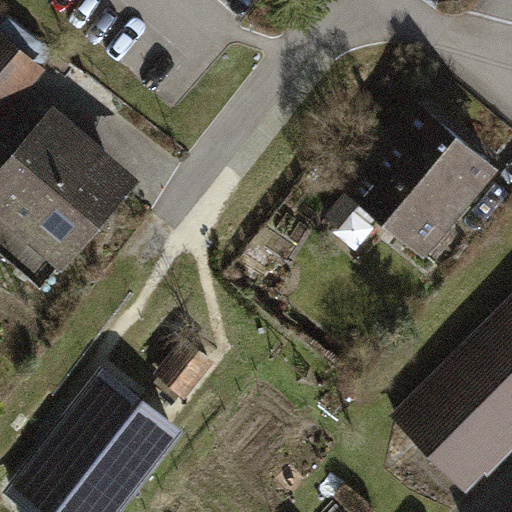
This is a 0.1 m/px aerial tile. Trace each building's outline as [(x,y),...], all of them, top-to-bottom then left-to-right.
[(0,103),(35,64),(0,33),(0,103)] [(506,165),(420,97),(349,186),(435,254),(506,165)] [(142,175),(55,103),(0,169),(0,213),(65,268),(142,175)] [(511,278),(385,405),(464,484),(511,436),(511,278)] [(147,369),(179,392),(209,350),(177,327),(147,369)] [(120,511),(186,430),(105,365),(5,489),(33,511),(120,511)] [(301,414),(284,434),(308,454),(325,434),(301,414)] [(181,453),(206,476),(225,457),(200,433),(181,453)]
